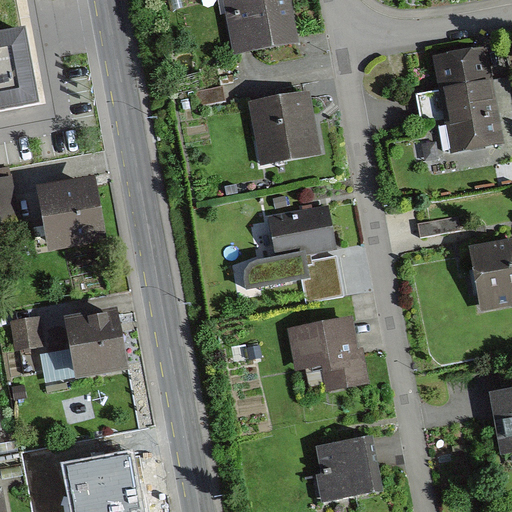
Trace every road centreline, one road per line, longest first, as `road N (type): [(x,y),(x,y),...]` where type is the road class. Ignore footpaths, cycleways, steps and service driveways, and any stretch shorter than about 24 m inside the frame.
road 1 (tertiary): [(195,511),(103,0)]
road 2 (residential): [(427,511),(342,49)]
road 3 (residential): [(511,15),(342,49)]
